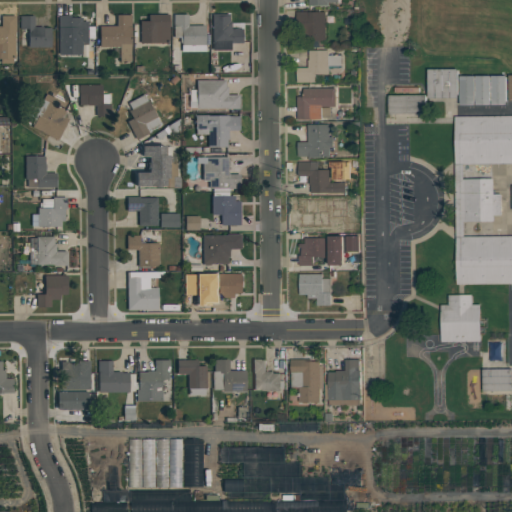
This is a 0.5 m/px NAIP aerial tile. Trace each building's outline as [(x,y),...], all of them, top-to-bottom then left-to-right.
[(327,41),(326,11),(301,12),(302,41),(327,41)] [(181,52),(205,51),(204,26),(188,26),(188,14),(172,15),(173,38),(180,37),(181,52)] [(230,14),(211,15),(212,51),(231,51),(231,43),(242,43),(242,29),(230,29),(230,14)] [(131,15),(116,15),(116,27),(99,26),(99,47),(119,47),(119,62),(130,62),(131,15)] [(168,44),(168,15),(148,15),(148,21),(140,21),(140,44),(168,44)] [(0,26),(0,61),(14,62),(15,16),(1,16),(0,27),(0,26)] [(33,16),(19,17),(19,29),(27,29),(28,48),(51,47),(50,27),(34,28),(33,16)] [(82,56),(82,45),(87,45),(87,18),(57,18),(58,56),(82,56)] [(298,67),(298,82),(317,82),(317,74),(330,74),(330,65),(342,66),(342,55),(329,55),(330,50),(310,50),(309,68),(298,67)] [(458,68),(428,69),(428,100),(458,99),(458,68)] [(507,105),(507,75),(461,76),(461,106),(507,105)] [(226,80),(196,81),(196,90),(192,90),(192,109),(239,109),(239,95),(226,95),(226,80)] [(96,116),(108,117),(109,97),(101,97),(101,86),(79,85),(78,105),(96,106),(96,116)] [(305,89),(305,96),(298,96),(299,120),(322,119),(322,106),(337,106),(336,88),(305,89)] [(57,140),(68,120),(61,116),(67,105),(46,94),(42,100),(37,97),(30,110),(38,114),(32,127),(57,140)] [(389,95),(389,114),(426,113),(426,94),(389,95)] [(134,138),(160,128),(146,95),(126,103),(132,119),(127,121),(134,138)] [(207,148),(227,148),(227,131),(239,131),(239,116),(195,115),(195,134),(208,135),(207,148)] [(457,284),(511,283),(511,235),(465,236),(465,222),(495,221),(495,215),(502,215),(502,194),(494,194),(494,178),(463,179),(463,164),(511,163),(511,115),(455,116),(457,284)] [(308,124),(309,142),(299,142),(299,157),(331,156),(330,148),(333,148),(333,124),(308,124)] [(136,173),(135,187),(168,188),(169,147),(141,146),(141,157),(149,157),(148,173),(136,173)] [(45,156),(24,157),(24,180),(36,180),(36,188),(56,188),(56,173),(45,174),(45,156)] [(240,174),(229,175),(228,157),(201,158),(202,181),(210,181),(211,196),(229,195),(228,189),(240,189),(240,174)] [(299,175),(311,175),(311,195),(347,195),(347,182),(331,182),(331,169),(319,170),(319,162),(299,162),(299,175)] [(220,225),(240,226),(240,198),(211,197),(211,215),(220,215),(220,225)] [(156,198),(126,198),(126,211),(137,211),(138,227),(157,227),(156,198)] [(35,227),(64,227),(64,199),(42,199),(42,207),(34,207),(35,227)] [(330,199),(300,199),(300,213),(311,213),(311,228),(331,228),(330,199)] [(178,214),(159,214),(159,228),(178,228),(178,214)] [(199,231),(199,216),(185,216),(185,231),(199,231)] [(241,249),(240,235),(202,236),(202,265),(228,265),(228,249),(241,249)] [(360,235),(346,236),(347,252),(360,251),(360,235)] [(158,243),(139,244),(139,236),(126,236),(126,250),(137,250),(138,268),(158,268),(158,243)] [(345,236),(330,236),(329,265),(345,265),(345,236)] [(54,237),(28,238),(29,266),(67,265),(67,251),(54,251),(54,237)] [(301,265),(314,266),(315,257),(328,257),(329,238),(302,237),(301,265)] [(126,310),(157,311),(158,288),(149,288),(149,278),(159,278),(159,273),(127,272),(126,310)] [(240,296),(241,274),(218,274),(217,296),(240,296)] [(317,305),(332,306),(332,278),(324,278),(324,274),(301,274),(300,296),(318,296),(317,305)] [(36,307),(50,307),(50,300),(60,300),(60,295),(67,295),(67,276),(44,276),(44,295),(36,295),(36,307)] [(443,342),(482,341),(481,304),(473,304),(473,295),(449,295),(450,305),(442,305),(443,342)] [(282,390),(282,372),(267,372),(267,359),(253,360),(253,390),(282,390)] [(329,400),(362,400),(363,359),(345,359),(345,371),(329,371),(329,400)] [(137,401),(161,401),(161,380),(169,380),(169,360),(154,360),(154,372),(137,372),(137,401)] [(197,360),(177,360),(177,374),(187,374),(187,396),(206,396),(205,366),(198,366),(197,360)] [(245,371),(229,371),(228,360),(212,360),(213,392),(246,392),(245,371)] [(301,402),(321,402),(320,360),(291,361),(292,388),(300,387),(301,402)] [(3,361),(0,361),(0,393),(13,394),(13,379),(3,379),(3,361)] [(129,373),(112,373),(111,361),(97,361),(98,393),(129,392),(129,373)] [(89,391),(89,362),(60,362),(60,390),(89,391)] [(484,391),(511,391),(511,368),(484,368),(484,391)] [(57,409),(94,410),(94,392),(57,392),(57,409)] [(181,487),(181,439),(129,440),(129,463),(141,462),(141,479),(142,479),(142,488),(181,487)] [(202,467),(203,443),(184,442),(183,468),(192,468),(192,467),(202,467)]
